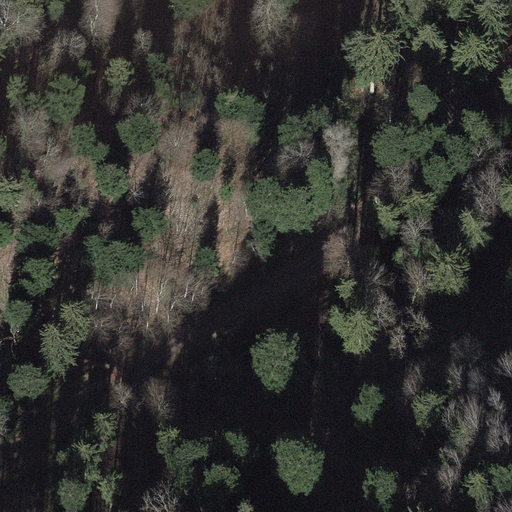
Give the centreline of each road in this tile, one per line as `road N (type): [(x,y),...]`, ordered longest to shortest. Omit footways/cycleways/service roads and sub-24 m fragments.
road 1 (track): [(0,461),(511,117)]
road 2 (track): [(127,381),(185,431),(262,440),(347,420),(511,334)]
